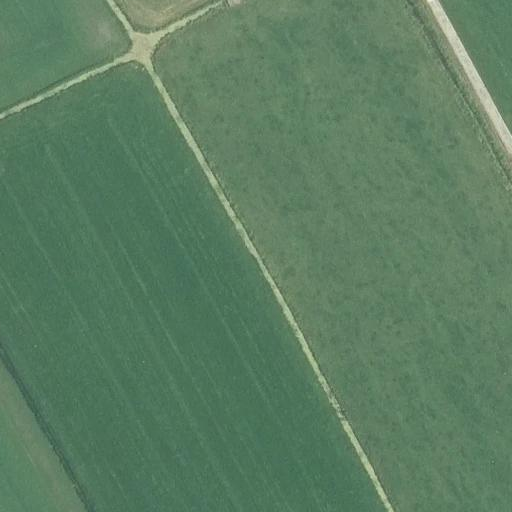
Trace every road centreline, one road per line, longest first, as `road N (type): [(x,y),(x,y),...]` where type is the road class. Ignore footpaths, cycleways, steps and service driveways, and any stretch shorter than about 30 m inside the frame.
road 1 (track): [(428,0),(511,151)]
road 2 (track): [(0,391),(68,511)]
